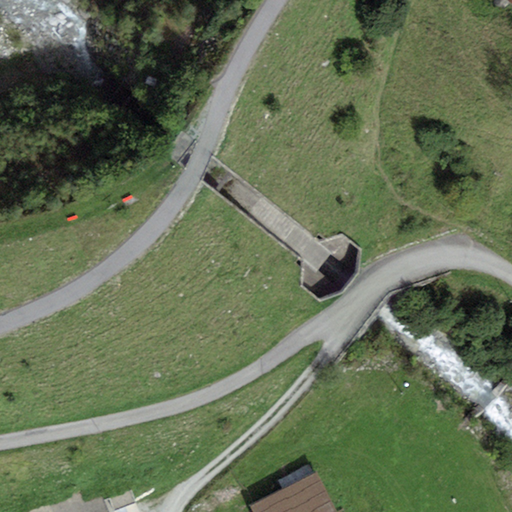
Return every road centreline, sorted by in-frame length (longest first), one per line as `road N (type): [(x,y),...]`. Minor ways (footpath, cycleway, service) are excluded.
road 1 (track): [(0,444),(114,423),(224,388),(408,266)]
road 2 (track): [(278,0),(168,214),(60,300),(0,325)]
road 3 (track): [(175,511),(333,350),(366,292)]
